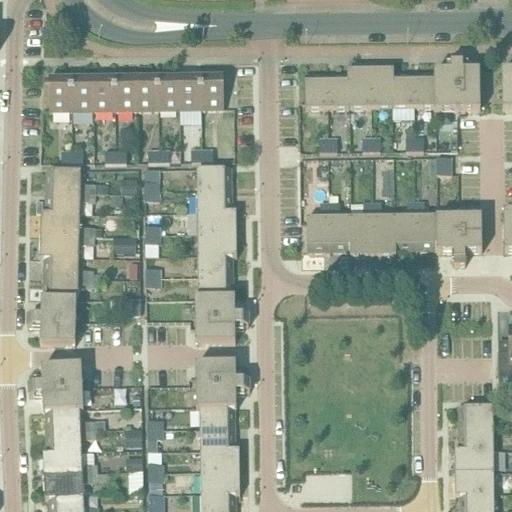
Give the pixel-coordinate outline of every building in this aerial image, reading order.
[(370,112),(370,73),(348,73),(348,78),(349,112),(370,112)] [(393,73),(370,73),(370,112),(392,112),(392,77),(393,77),(393,73)] [(511,113),(511,73),(501,74),(502,114),(511,113)] [(461,74),(461,77),(453,77),(453,74),(434,75),(434,77),(435,77),(436,111),(435,111),(435,115),(457,114),(480,114),(479,74),(461,74)] [(414,77),(393,77),(392,77),(392,112),(414,111),(414,77)] [(435,77),(434,77),(414,77),(414,111),(435,111),(436,111),(435,77)] [(327,113),(326,78),(305,79),(305,113),(327,113)] [(348,78),(326,78),(327,113),(349,112),(348,78)] [(201,80),(202,113),(224,113),(223,79),(201,80)] [(158,80),(136,81),(136,114),(158,114),(158,80)] [(179,80),(158,80),(158,114),(180,114),(179,80)] [(201,80),(179,80),(180,114),(202,113),(201,80)] [(71,115),(70,81),(49,82),(49,115),(71,115)] [(93,115),(92,81),(70,81),(71,115),(93,115)] [(115,115),(114,81),(92,81),(93,115),(115,115)] [(136,81),(114,81),(115,115),(136,114),(136,81)] [(371,141),(371,155),(380,155),(380,140),(371,141)] [(415,155),(415,140),(406,140),(406,155),(415,155)] [(415,140),(415,155),(424,154),(424,140),(415,140)] [(328,156),(328,141),(319,142),(319,156),(328,156)] [(328,141),(328,156),(337,156),(337,141),(328,141)] [(371,155),(371,141),(362,141),(362,155),(371,155)] [(202,166),(202,153),(191,154),(191,166),(202,166)] [(202,153),(202,166),(213,166),(212,153),(202,153)] [(115,155),(116,167),(126,167),(126,154),(115,155)] [(159,167),(158,154),(148,154),(148,167),(159,167)] [(169,154),(158,154),(159,167),(169,167),(169,154)] [(72,168),(72,155),(61,155),(61,168),(72,168)] [(72,155),(72,168),(83,168),(83,155),(72,155)] [(116,167),(115,155),(105,155),(105,168),(116,167)] [(436,161),(427,161),(428,178),(437,178),(436,161)] [(451,161),(436,161),(437,178),(452,178),(451,161)] [(197,194),(231,194),(231,172),(197,173),(197,194)] [(47,173),(46,196),(95,197),(95,189),(95,188),(81,188),(81,174),(47,173)] [(125,184),(124,198),(136,198),(137,184),(125,184)] [(145,196),(159,196),(159,187),(145,187),(145,196)] [(95,189),(95,197),(107,197),(107,189),(95,189)] [(231,215),(231,194),(197,194),(197,216),(231,215)] [(46,196),(46,216),(46,218),(80,218),(80,206),(94,206),(95,197),(46,196)] [(159,196),(145,196),(145,205),(160,204),(159,196)] [(329,199),(329,207),(338,207),(338,198),(329,199)] [(111,200),(111,208),(122,208),(122,200),(111,200)] [(350,255),(350,260),(372,259),(372,206),(364,206),(364,219),(350,219),(350,255)] [(381,206),(372,206),(372,259),(396,259),(396,254),(394,254),(394,219),(381,219),(381,206)] [(407,219),(394,219),(394,254),(396,254),(416,254),(415,206),(407,206),(407,219)] [(437,254),(437,220),(424,220),(424,206),(415,206),(416,254),(436,254),(437,254)] [(329,255),(328,207),(321,207),(321,221),(306,221),(307,255),(329,255)] [(338,207),(328,207),(329,255),(350,255),(350,219),(338,220),(338,207)] [(236,215),(231,215),(197,216),(197,237),(236,237),(236,215)] [(511,215),(503,215),(504,255),(511,255),(511,215)] [(46,218),(46,216),(41,216),(40,239),(93,240),(94,232),(79,231),(80,218),(46,218)] [(437,254),(436,254),(436,256),(455,256),(455,253),(463,253),(463,256),(482,256),(481,220),(459,221),(439,221),(438,220),(437,220),(437,254)] [(145,239),(160,239),(160,230),(145,230),(145,239)] [(236,237),(197,237),(198,259),(237,258),(236,237)] [(93,240),(40,239),(40,262),(45,262),(45,261),(79,261),(79,249),(93,249),(93,240)] [(160,248),(160,239),(145,239),(145,248),(160,248)] [(134,240),(123,240),(123,255),(134,255),(134,240)] [(237,261),(237,258),(198,259),(198,280),(232,280),(232,261),(237,261)] [(45,261),(45,262),(44,282),(92,283),(93,274),(78,274),(79,261),(45,261)] [(137,272),(129,272),(129,282),(137,282),(137,272)] [(146,282),(160,282),(160,273),(146,273),(146,282)] [(232,301),(232,280),(198,280),(198,302),(232,301)] [(44,282),(44,302),(44,304),(76,305),(76,306),(78,306),(78,292),(92,292),(92,283),(44,282)] [(161,291),(160,282),(146,282),(146,291),(161,291)] [(105,284),(92,283),(92,292),(105,292),(105,284)] [(232,301),(198,302),(195,302),(195,347),(235,347),(235,329),(232,329),(232,319),(235,319),(235,301),(232,301)] [(44,304),(44,302),(41,302),(41,320),(43,320),(43,330),(41,330),(40,348),(75,349),(76,306),(76,305),(44,304)] [(123,318),(140,318),(140,304),(122,304),(123,318)] [(511,327),(509,328),(510,354),(498,354),(498,380),(511,380),(511,327)] [(234,411),(234,413),(236,412),(236,394),(233,394),(233,385),(236,385),(236,367),(196,367),(196,413),(200,413),(200,412),(234,411)] [(45,414),(83,413),(81,369),(41,370),(42,388),(45,388),(45,398),(42,398),(43,416),(45,416),(45,414)] [(499,410),(511,410),(511,398),(499,398),(499,410)] [(459,433),(493,433),(493,410),(459,410),(459,433)] [(234,433),(234,413),(234,411),(200,412),(200,413),(200,434),(234,433)] [(83,414),(83,413),(45,414),(45,416),(46,436),(95,434),(94,425),(80,426),(80,414),(83,414)] [(104,425),(94,425),(95,434),(105,433),(104,425)] [(148,434),(162,434),(162,425),(147,425),(148,434)] [(140,433),(124,433),(125,450),(141,450),(140,433)] [(234,453),(234,433),(200,434),(200,455),(234,455),(234,453)] [(493,454),(493,433),(459,433),(459,453),(459,455),(493,454)] [(95,434),(46,436),(47,456),(47,458),(82,456),(81,443),(95,443),(95,434)] [(162,443),(162,434),(148,434),(148,443),(162,443)] [(234,455),(200,455),(200,477),(239,476),(239,453),(234,453),(234,455)] [(459,455),(459,453),(454,453),(454,477),(494,476),(493,454),(459,455)] [(47,458),(47,456),(42,456),(43,479),(97,477),(96,468),(82,469),(82,456),(47,458)] [(145,464),(128,465),(128,476),(145,476),(145,464)] [(148,477),(163,477),(163,468),(148,468),(148,477)] [(240,499),(239,476),(200,477),(201,499),(235,498),(235,499),(240,499)] [(494,498),(494,476),(454,477),(455,500),(460,500),(460,498),(494,498)] [(97,477),(44,479),(45,502),(49,502),(49,501),(84,499),(83,486),(97,486),(111,485),(111,477),(97,477)] [(163,477),(148,477),(148,486),(163,486),(163,477)] [(235,511),(235,499),(235,498),(201,499),(200,511),(235,511)] [(493,511),(494,498),(460,498),(460,500),(459,511),(493,511)] [(84,511),(84,499),(49,501),(49,502),(49,511),(98,511),(84,511)]
